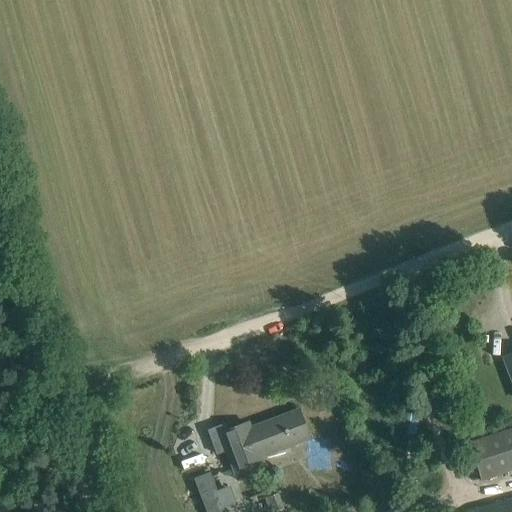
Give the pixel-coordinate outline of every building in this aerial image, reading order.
[(511,383),(511,351),(501,355),(511,383)] [(261,457),(263,457),(309,440),(299,410),(250,428),(248,422),(221,432),(236,473),(263,463),(261,457)] [(511,468),(511,426),(467,441),(480,479),(511,468)] [(211,470),(194,477),(207,511),(214,511),(225,508),(211,470)] [(279,492),(270,495),(274,509),(284,506),(279,492)] [(478,511),(511,511),(511,496),(477,506),(478,511)]
